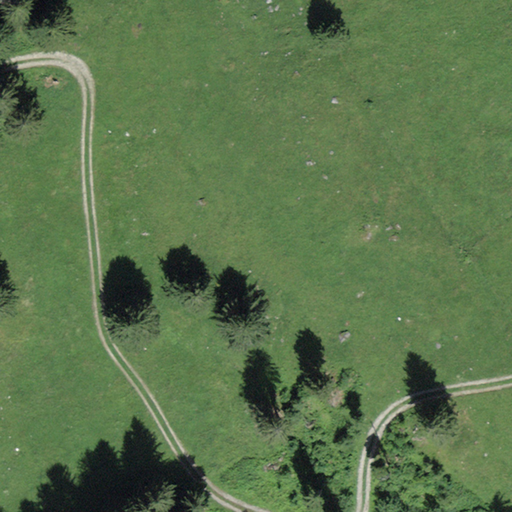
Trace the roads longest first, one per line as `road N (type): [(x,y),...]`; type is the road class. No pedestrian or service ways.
road 1 (track): [(0,68),(66,62),(83,89),(79,148),(97,329),(191,482),(226,511)]
road 2 (track): [(351,511),(371,431),(403,402),(511,379)]
